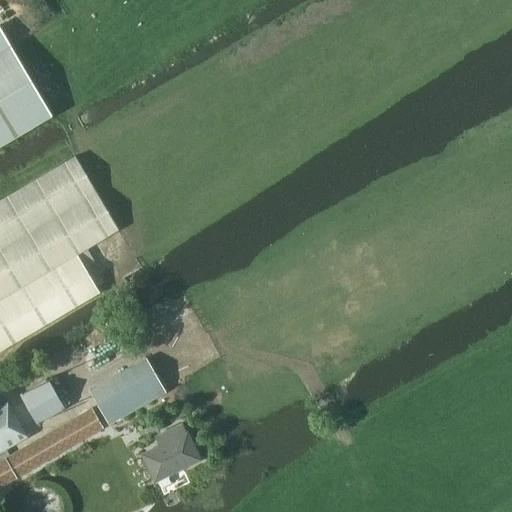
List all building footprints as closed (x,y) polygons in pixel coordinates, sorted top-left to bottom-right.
[(0,144),(50,116),(51,115),(11,46),(0,27),(0,144)] [(0,201),(0,351),(99,293),(77,255),(117,231),(74,157),(0,201)] [(144,359),(88,391),(87,392),(107,425),(163,393),(144,359)] [(21,388),(34,419),(66,406),(53,375),(21,388)] [(0,485),(101,428),(90,409),(8,457),(4,449),(26,437),(6,403),(0,406),(0,485)] [(153,482),(201,459),(187,430),(186,430),(182,422),(155,435),(159,443),(139,453),(153,482)] [(61,511),(63,509),(63,508),(61,501),(59,498),(57,494),(51,490),(47,489),(43,488),(37,489),(32,490),(29,493),(25,497),(23,500),(21,508),(22,511),(61,511)]
